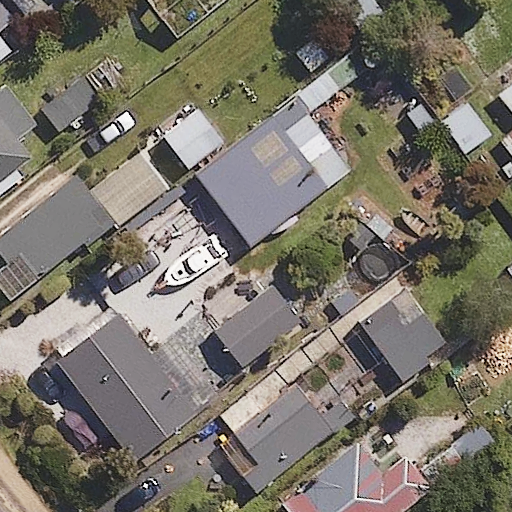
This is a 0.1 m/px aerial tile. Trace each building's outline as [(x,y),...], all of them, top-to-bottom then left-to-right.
[(114,84),(98,63),(43,105),(58,126),(114,84)] [(34,120),(2,77),(0,78),(0,174),(26,154),(13,136),(34,120)] [(511,79),(498,90),(511,109),(511,79)] [(347,167),(295,96),(196,169),(248,239),(347,167)] [(488,131),(465,101),(441,119),(465,149),(488,131)] [(222,136),(198,105),(163,132),(187,163),(222,136)] [(166,183),(141,149),(88,186),(79,172),(0,227),(0,249),(6,259),(0,263),(0,284),(7,294),(166,183)] [(300,316),(274,280),(214,325),(240,361),(300,316)] [(446,342),(404,287),(359,321),(401,376),(446,342)] [(154,360),(117,310),(56,356),(130,455),(213,393),(176,344),(154,360)] [(355,408),(333,379),(310,397),(291,372),(228,421),(238,434),(222,447),(253,487),(355,408)] [(400,511),(436,484),(383,416),(280,497),(291,511),(400,511)] [(498,438),(479,417),(452,442),(471,463),(498,438)]
